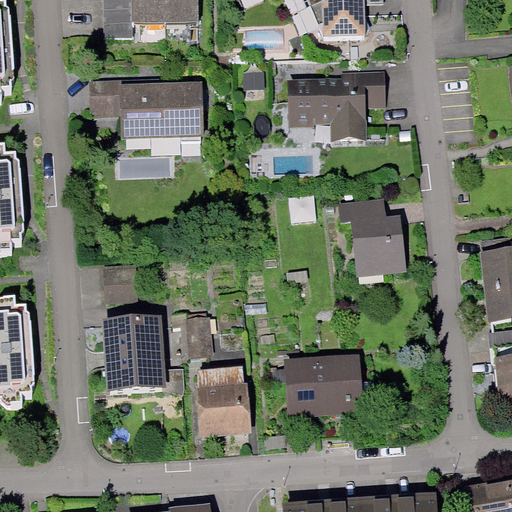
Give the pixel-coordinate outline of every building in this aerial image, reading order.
[(200,0),(133,0),(134,29),(201,28),(200,0)] [(372,0),(323,0),(325,46),(374,45),(372,0)] [(0,2),(0,105),(22,106),(22,2),(0,2)] [(348,74),(349,88),(346,88),(291,90),(292,129),(332,128),(332,145),(367,144),(366,112),(386,111),(385,73),(348,74)] [(211,89),(123,90),(124,145),(212,144),(211,89)] [(0,157),(0,248),(27,247),(22,157),(0,157)] [(417,212),(354,213),(356,283),(418,281),(417,212)] [(511,255),(491,259),(502,330),(511,328),(511,255)] [(0,315),(0,405),(40,402),(31,313),(0,315)] [(171,327),(106,328),(108,404),(173,403),(171,327)] [(370,365),(290,367),(291,417),(371,416),(370,365)] [(511,365),(503,367),(510,412),(511,411),(511,365)] [(257,380),(201,381),(202,444),(258,443),(257,380)] [(511,511),(511,488),(471,498),(474,511),(511,511)] [(442,511),(441,501),(314,511),(442,511)]
